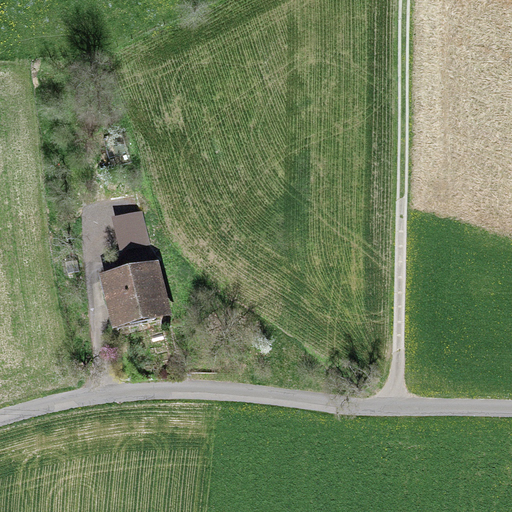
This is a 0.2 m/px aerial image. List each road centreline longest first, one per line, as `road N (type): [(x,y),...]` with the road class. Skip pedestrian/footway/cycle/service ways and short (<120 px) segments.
road 1 (unclassified): [(511,409),(155,389),(0,417)]
road 2 (track): [(394,406),(403,0)]
